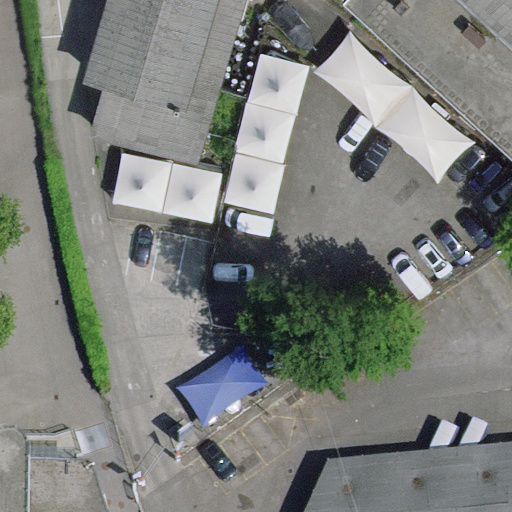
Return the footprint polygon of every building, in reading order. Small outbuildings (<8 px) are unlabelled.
[(111,0),(91,71),(111,76),(96,127),(199,157),(220,85),(245,0),(111,0)] [(511,0),(356,0),(511,143),(511,0)] [(234,187),(281,199),(318,54),(271,42),(234,187)] [(0,511),(106,511),(77,435),(0,435),(0,511)] [(511,511),(511,455),(336,474),(318,511),(511,511)]
